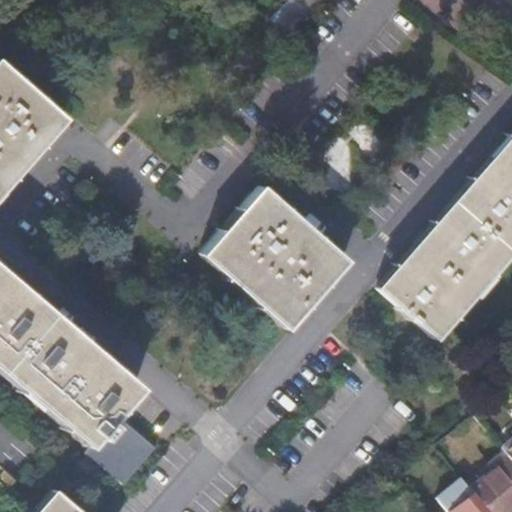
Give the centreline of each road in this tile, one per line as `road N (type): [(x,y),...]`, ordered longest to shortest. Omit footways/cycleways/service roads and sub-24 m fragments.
road 1 (residential): [(0,238),(75,138),(187,221),(384,0)]
road 2 (residential): [(511,102),(222,438)]
road 3 (residential): [(222,438),(0,247)]
